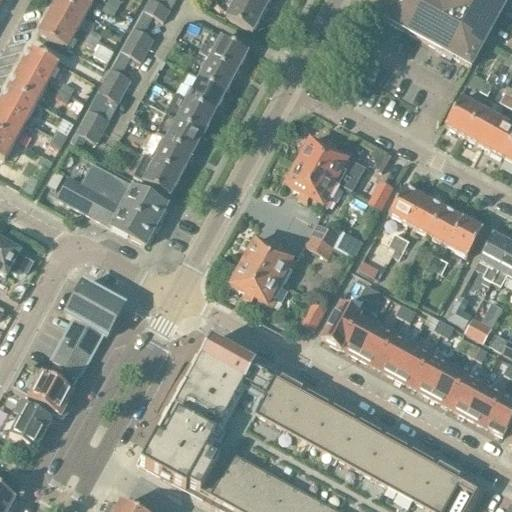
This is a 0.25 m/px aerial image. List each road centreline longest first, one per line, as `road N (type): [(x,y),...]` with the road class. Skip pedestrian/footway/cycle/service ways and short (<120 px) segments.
road 1 (residential): [(175,296),(511,478)]
road 2 (residential): [(511,206),(289,86)]
road 3 (residential): [(289,86),(175,296)]
road 4 (unclassified): [(161,322),(133,348),(41,511)]
road 5 (unclassified): [(67,511),(152,359),(161,322)]
road 6 (residential): [(102,157),(181,8)]
road 7 (residential): [(0,370),(69,245)]
road 8 (residential): [(296,71),(181,8)]
road 9 (unknown): [(409,150),(425,95),(412,79),(370,60)]
